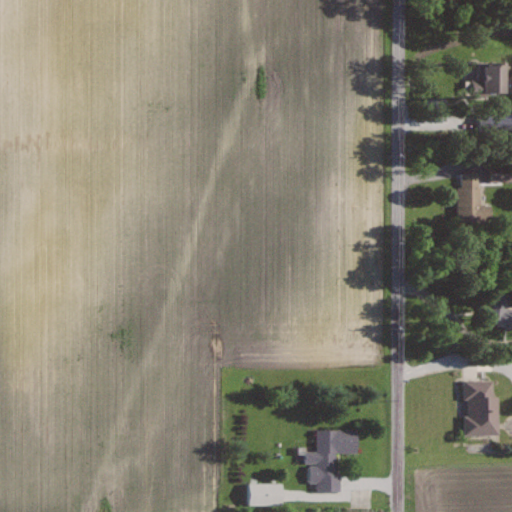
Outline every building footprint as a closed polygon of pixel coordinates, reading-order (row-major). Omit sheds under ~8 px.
[(494,92),(494,63),(472,64),(472,80),(462,80),(463,93),(494,92)] [(502,138),(503,114),(470,112),(469,136),(502,138)] [(449,187),(450,219),(483,218),(483,204),(472,204),(472,172),(454,173),(454,187),(449,187)] [(477,326),(511,328),(511,309),(500,309),(501,294),(479,293),(477,326)] [(456,435),(492,435),(491,396),(486,397),(485,380),(456,380),(456,400),(460,400),(460,416),(456,416),(456,435)] [(349,429),(310,430),(310,452),(298,452),(298,464),(302,464),(302,483),(310,483),(310,492),(332,491),(332,454),(349,454),(349,429)] [(274,483),(239,484),(239,506),(274,505),(274,483)]
